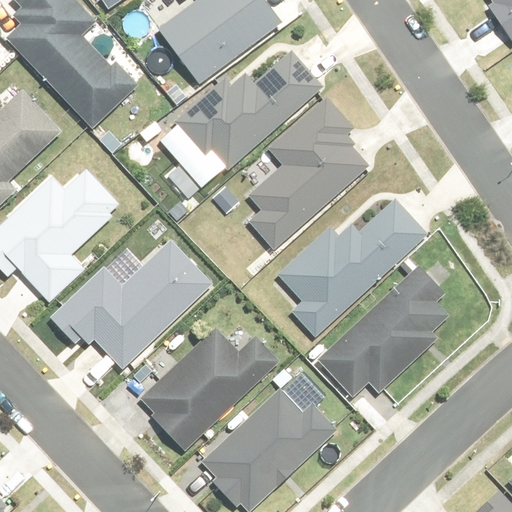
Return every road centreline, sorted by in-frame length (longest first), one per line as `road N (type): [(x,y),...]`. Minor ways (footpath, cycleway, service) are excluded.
road 1 (residential): [(511,207),(372,0)]
road 2 (residential): [(511,375),(363,511)]
road 3 (residential): [(134,511),(0,367)]
